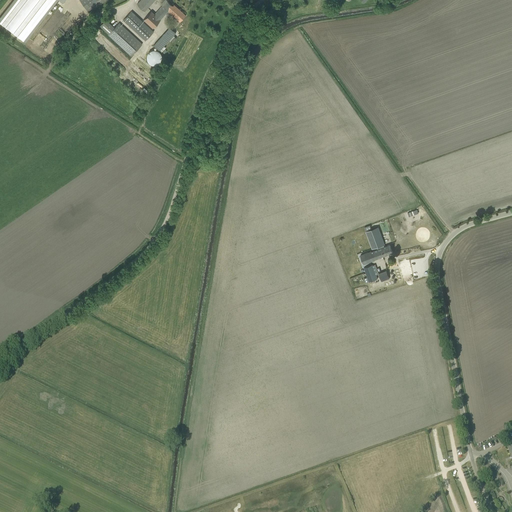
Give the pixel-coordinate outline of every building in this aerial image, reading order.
[(12,0),(0,16),(0,21),(25,41),(56,0),(12,0)] [(105,0),(79,0),(89,12),(105,0)] [(140,0),(137,4),(144,11),(154,0),(140,0)] [(143,20),(152,28),(168,11),(180,22),(185,16),(176,7),(172,11),(170,9),(172,6),(167,1),(154,14),(151,11),(143,20)] [(123,20),(145,41),(153,32),(131,11),(123,20)] [(191,21),(187,17),(176,29),(180,33),(191,21)] [(99,26),(108,34),(108,35),(131,56),(142,44),(119,23),(114,28),(105,20),(99,26)] [(160,50),(162,52),(166,48),(164,46),(167,42),(161,36),(153,45),(159,51),(160,50)] [(161,63),(164,54),(152,50),(148,63),(157,65),(158,62),(161,63)] [(140,95),(146,90),(129,73),(124,78),(140,95)] [(371,251),(364,254),(367,263),(374,260),(393,253),(390,245),(384,247),(383,245),(384,245),(378,227),(366,232),(372,249),(377,247),(378,249),(371,251)] [(364,268),(369,282),(377,279),(372,265),(364,268)] [(349,275),(353,287),(365,283),(361,271),(349,275)] [(386,271),(379,274),(382,282),(389,279),(386,271)]
